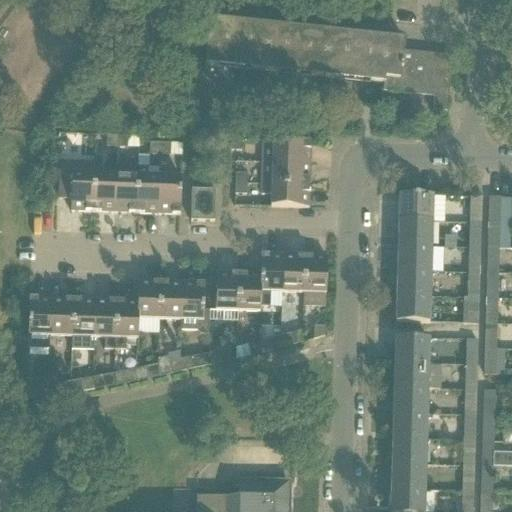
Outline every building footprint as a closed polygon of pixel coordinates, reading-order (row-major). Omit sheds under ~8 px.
[(326,0),(326,11),(426,23),(429,0),(326,0)] [(449,112),(453,56),(405,52),(406,37),(209,21),(205,69),(384,83),(383,93),(435,97),(434,111),(449,112)] [(397,105),(396,117),(408,118),(409,106),(397,105)] [(116,150),(117,138),(106,138),(105,149),(116,150)] [(127,150),(127,138),(117,138),(116,150),(127,150)] [(242,153),(242,142),(229,141),(229,152),(242,153)] [(309,166),(310,144),(262,142),(262,165),(309,166)] [(159,157),(160,145),(149,145),(148,157),(159,157)] [(181,158),(182,146),(160,145),(159,157),(181,158)] [(93,214),(94,176),(94,165),(59,163),(58,202),(70,203),(70,213),(93,214)] [(308,188),(309,166),(262,165),(261,186),(308,188)] [(147,178),(147,169),(137,169),(136,178),(137,178),(136,216),(157,216),(158,179),(147,178)] [(235,186),(246,186),(247,175),(235,175),(235,186)] [(114,215),(115,177),(94,176),(93,214),(114,215)] [(158,179),(157,216),(167,217),(179,217),(180,197),(180,188),(180,187),(181,179),(174,179),(175,176),(161,176),(160,179),(158,179)] [(137,178),(136,178),(115,177),(114,215),(136,216),(137,178)] [(246,197),(246,186),(235,186),(234,196),(246,197)] [(308,210),(308,188),(261,186),(261,196),(271,197),(270,209),(308,210)] [(214,224),(214,192),(191,192),(190,223),(214,224)] [(431,224),(431,218),(432,198),(399,197),(398,221),(398,222),(398,223),(431,224)] [(482,200),(469,199),(468,225),(469,225),(481,225),(482,200)] [(488,199),(487,225),(499,225),(499,223),(500,200),(499,200),(488,199)] [(431,250),(431,224),(398,223),(397,245),(397,249),(431,250)] [(480,251),(481,225),(469,225),(468,225),(468,251),(480,251)] [(487,225),(486,251),(498,251),(499,226),(499,225),(487,225)] [(430,274),(431,250),(397,249),(397,270),(396,273),(430,274)] [(479,276),(480,251),(468,251),(467,275),(479,276)] [(498,276),(498,256),(498,251),(486,251),(486,276),(498,276)] [(259,277),(258,308),(260,308),(269,308),(269,295),(281,295),(282,257),(272,257),(260,257),(260,258),(259,277)] [(303,296),(304,258),(282,257),(281,295),(303,296)] [(325,309),(325,296),(326,259),(304,258),(303,296),(302,308),(325,309)] [(429,300),(430,274),(396,273),(396,299),(429,300)] [(236,314),(238,276),(216,275),(215,295),(215,313),(236,314)] [(466,300),(466,301),(479,302),(479,276),(467,275),(466,300)] [(238,276),(236,314),(258,315),(259,315),(260,308),(258,308),(259,277),(250,276),(238,276)] [(497,302),(498,277),(498,276),(486,276),(485,301),(497,302)] [(137,304),(136,322),(138,322),(158,323),(159,284),(148,284),(137,284),(137,304)] [(180,324),(181,285),(159,284),(158,323),(180,324)] [(208,336),(209,313),(203,313),(204,286),(181,285),(180,324),(180,333),(196,333),(199,336),(208,336)] [(428,325),(429,300),(396,299),(395,324),(415,325),(428,325)] [(49,351),(49,340),(51,301),(28,300),(28,320),(27,339),(27,350),(49,351)] [(462,300),(462,326),(478,327),(479,302),(466,301),(466,300),(462,300)] [(71,340),(72,302),(51,301),(49,340),(71,340)] [(496,328),(497,302),(485,301),(484,327),(496,328)] [(92,352),(92,341),(94,302),(72,302),(71,340),(70,351),(92,352)] [(114,351),(115,303),(94,302),(92,341),(104,341),(104,351),(114,351)] [(115,303),(114,351),(125,352),(125,342),(137,343),(138,322),(136,322),(137,304),(127,303),(115,303)] [(484,327),(484,353),(496,353),(496,352),(496,328),(484,327)] [(313,341),(323,338),(324,328),(313,328),(313,341)] [(272,353),(293,347),(290,336),(269,341),(272,353)] [(427,367),(428,341),(395,340),(394,366),(427,367)] [(465,342),(465,368),(477,368),(478,343),(465,342)] [(250,358),(261,356),(258,344),(247,347),(250,358)] [(484,353),(483,378),(484,378),(503,379),(503,377),(504,352),(496,352),(496,353),(484,353)] [(211,368),(221,365),(218,353),(208,356),(211,368)] [(169,364),(168,359),(158,361),(157,368),(160,379),(172,376),(182,373),(179,362),(169,364)] [(182,373),(192,371),(189,359),(179,362),(182,373)] [(427,393),(427,367),(394,366),(393,392),(427,393)] [(464,394),(476,394),(477,368),(465,368),(464,394)] [(138,383),(148,381),(146,369),(136,371),(138,383)] [(116,387),(138,383),(136,371),(114,375),(114,377),(116,387)] [(95,392),(105,390),(105,389),(116,387),(114,377),(114,375),(93,379),(95,392)] [(84,393),(95,392),(93,379),(81,382),(84,393)] [(50,399),(60,397),(59,386),(48,387),(50,399)] [(39,400),(50,399),(48,387),(38,388),(39,400)] [(426,417),(427,393),(393,392),(392,416),(426,417)] [(494,419),(495,393),(482,393),(482,419),(494,419)] [(475,419),(476,394),(464,394),(463,419),(475,419)] [(312,422),(312,412),(302,412),(302,422),(312,422)] [(425,443),(426,417),(392,416),(392,442),(425,443)] [(474,445),(475,419),(463,419),(462,444),(474,445)] [(493,444),(494,419),(482,419),(481,444),(493,444)] [(425,469),(425,443),(392,442),(391,468),(425,469)] [(473,470),(474,445),(462,444),(462,470),(473,470)] [(493,456),(493,444),(481,444),(480,469),(493,470),(493,456)] [(511,456),(493,456),(493,469),(511,469),(511,456)] [(424,494),(425,469),(391,468),(390,493),(424,494)] [(492,495),(493,470),(480,469),(480,494),(492,495)] [(473,495),(473,470),(462,470),(461,495),(473,495)] [(196,500),(195,511),(287,511),(288,485),(238,484),(238,492),(238,500),(196,500)] [(423,511),(424,494),(390,493),(390,510),(389,511),(423,511)] [(491,511),(492,495),(480,494),(479,511),(491,511)] [(472,511),(473,495),(461,495),(460,511),(472,511)]
